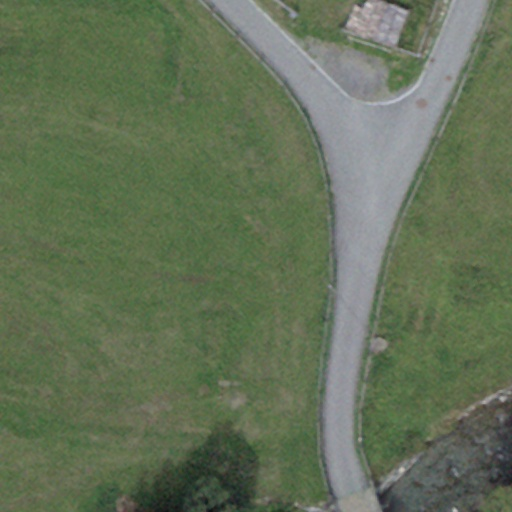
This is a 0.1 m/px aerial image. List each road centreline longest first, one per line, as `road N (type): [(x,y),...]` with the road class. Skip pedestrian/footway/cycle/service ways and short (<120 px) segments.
road 1 (residential): [(378,164),(343,408),(360,511)]
road 2 (residential): [(228,0),(378,164)]
road 3 (residential): [(378,164),(440,84),(473,0)]
